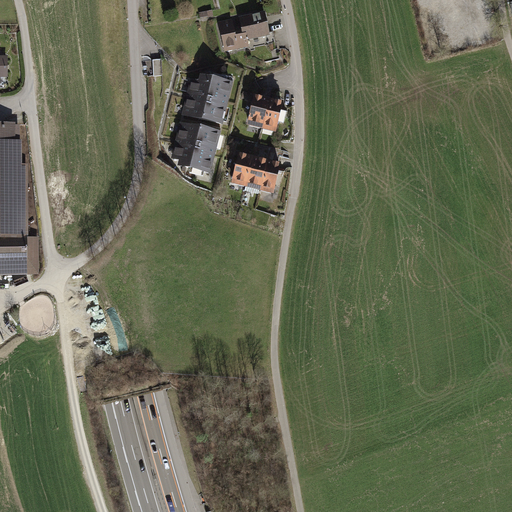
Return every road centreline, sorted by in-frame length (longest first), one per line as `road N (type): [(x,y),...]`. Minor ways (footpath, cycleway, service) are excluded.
road 1 (motorway): [(58,0),(84,246),(147,511)]
road 2 (motorway): [(178,511),(144,394),(116,241),(91,0)]
road 3 (track): [(105,511),(79,425),(17,0)]
road 4 (residential): [(0,308),(105,239),(136,191),(144,157),(135,0)]
road 5 (track): [(301,511),(280,390),(277,313),(297,170)]
road 6 (residential): [(285,0),(298,83),(297,170)]
